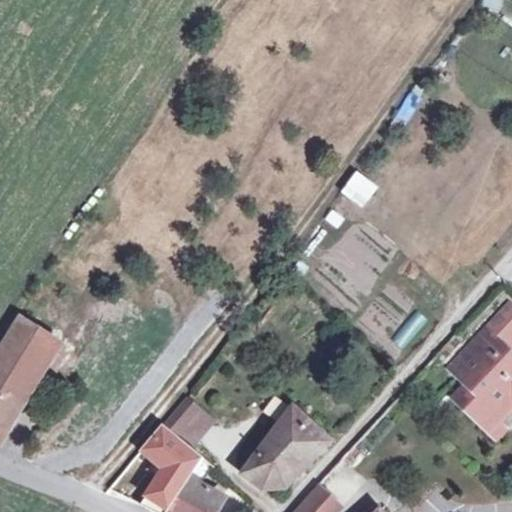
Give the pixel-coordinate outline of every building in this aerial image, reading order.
[(0,437),(58,343),(18,319),(0,346),(0,437)] [(127,344),(106,327),(88,351),(110,367),(127,344)] [(511,358),(482,330),(467,347),(507,385),(475,415),(487,428),(511,403),(511,401),(511,358)] [(467,347),(449,365),(468,383),(455,397),(475,415),(507,385),(467,347)] [(97,365),(88,359),(73,382),(81,388),(97,365)] [(195,408),(183,397),(161,425),(173,435),(195,408)] [(327,439),(292,407),(239,474),(262,488),(271,476),(285,487),(329,440),(327,439)] [(210,420),(195,408),(173,435),(188,447),(210,420)] [(173,435),(161,425),(143,448),(148,452),(164,466),(165,465),(185,478),(186,477),(201,458),(188,447),(173,435)] [(148,452),(143,448),(124,470),(131,475),(148,452)] [(346,450),(340,457),(349,464),(355,458),(346,450)] [(164,466),(138,506),(151,511),(209,511),(218,495),(198,485),(195,482),(188,478),(186,477),(185,478),(165,465),(164,466)] [(379,511),(378,510),(375,511),(327,511),(337,502),(315,483),(288,511),(379,511)]
